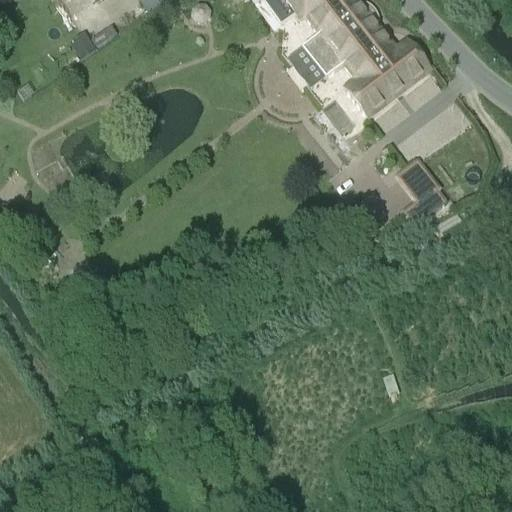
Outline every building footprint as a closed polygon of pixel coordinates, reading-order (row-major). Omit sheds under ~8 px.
[(167,0),(142,0),(137,4),(149,21),(172,6),(167,0)] [(279,0),(298,25),(304,20),(318,38),(302,52),(314,68),(325,82),(342,68),(354,84),(344,91),(367,123),(431,74),(406,42),(395,49),(374,24),(377,21),(377,19),(376,16),(375,13),(373,11),(371,9),(369,7),(367,6),(364,5),(361,8),(354,0),(279,0)] [(192,12),(191,21),(195,26),(202,27),(209,23),(210,16),(205,9),(198,8),(192,12)] [(89,46),(75,56),(81,64),(95,55),(89,46)] [(411,233),(446,206),(438,196),(442,193),(417,162),(392,181),(412,207),(399,218),(411,233)] [(458,187),(449,194),(455,202),(464,196),(458,187)]
